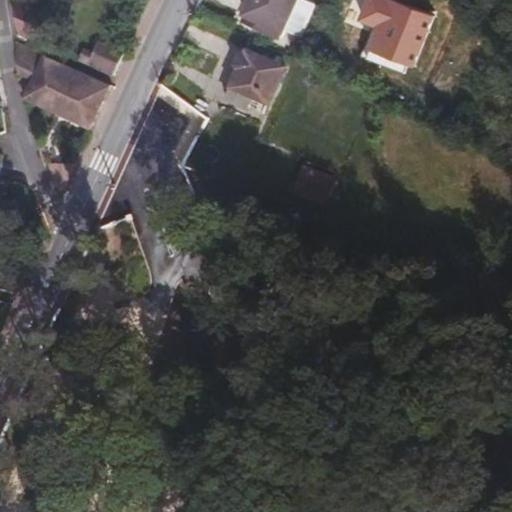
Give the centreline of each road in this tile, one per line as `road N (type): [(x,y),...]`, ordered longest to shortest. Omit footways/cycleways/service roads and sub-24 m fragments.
road 1 (secondary): [(71,228),(174,0)]
road 2 (residential): [(71,228),(54,217),(22,142),(0,22)]
road 3 (secondary): [(0,382),(71,228)]
